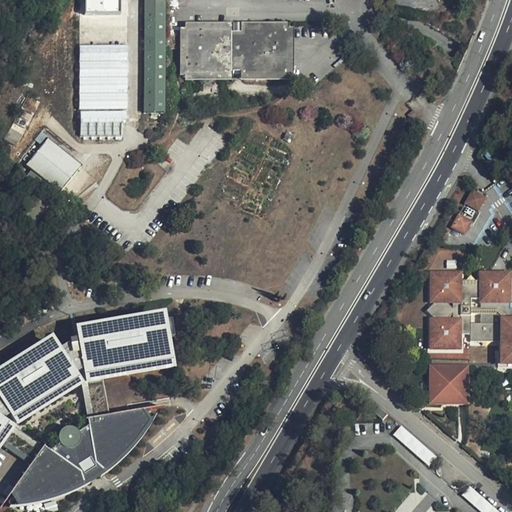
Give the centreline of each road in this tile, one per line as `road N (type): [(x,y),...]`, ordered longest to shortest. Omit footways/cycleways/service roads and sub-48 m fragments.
road 1 (secondary): [(496,0),(403,200),(216,511)]
road 2 (secondary): [(340,345),(419,213),(500,49)]
road 3 (unclassified): [(380,395),(511,506)]
road 4 (secondary): [(243,511),(313,390)]
